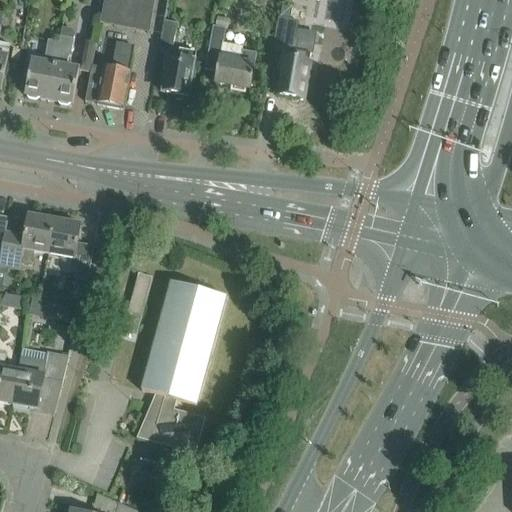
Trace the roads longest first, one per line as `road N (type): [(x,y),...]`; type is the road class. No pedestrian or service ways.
road 1 (secondary): [(419,208),(48,161)]
road 2 (secondary): [(48,161),(120,187),(404,247)]
road 3 (tertiary): [(404,247),(289,502)]
road 4 (tertiary): [(347,511),(435,348),(470,262)]
road 5 (primary): [(484,0),(419,208)]
